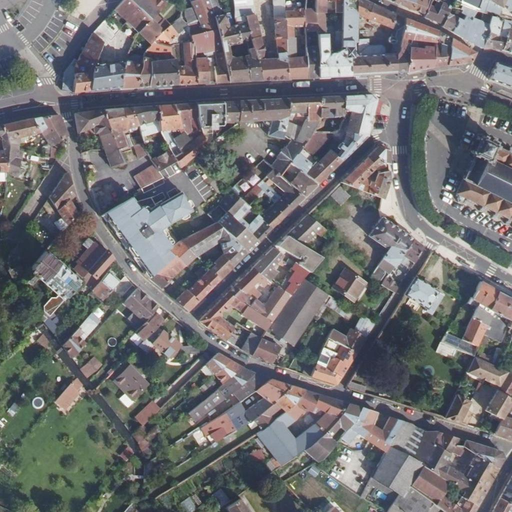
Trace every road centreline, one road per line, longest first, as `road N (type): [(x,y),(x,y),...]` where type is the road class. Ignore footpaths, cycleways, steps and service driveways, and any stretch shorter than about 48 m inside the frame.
road 1 (unclassified): [(64,103),(94,221),(133,275),(222,349),(511,445)]
road 2 (tertiary): [(64,103),(398,84)]
road 3 (tertiary): [(398,84),(401,191),(413,221),(511,286)]
